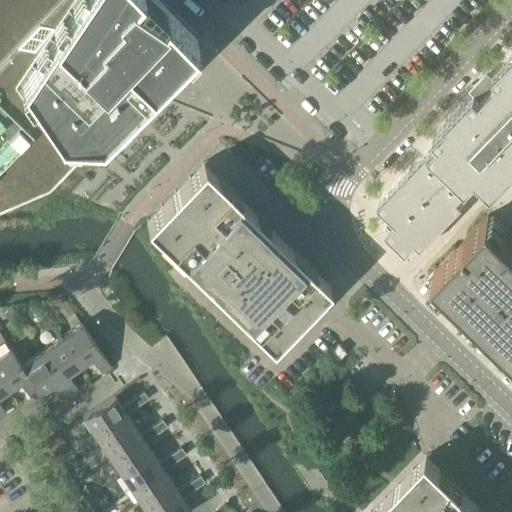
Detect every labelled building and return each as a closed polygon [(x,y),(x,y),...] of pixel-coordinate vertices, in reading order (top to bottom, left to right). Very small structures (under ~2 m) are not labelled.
[(196,32),(162,0),(0,0),(0,204),(48,185),(143,87),(196,32)] [(416,241),(421,246),(463,203),(458,198),(476,179),(491,194),(511,172),(511,54),(492,75),(498,81),(480,99),(474,93),(432,137),(437,142),(377,204),(395,222),(385,232),(406,251),(416,241)] [(204,161),(154,213),(147,220),(273,342),(330,282),(204,161)] [(511,235),(490,214),(429,276),(431,278),(432,276),(436,272),(511,346),(511,235)] [(65,299),(41,302),(47,315),(68,305),(65,299)] [(61,336),(80,364),(92,355),(102,370),(110,364),(82,322),(61,336)] [(41,349),(69,392),(77,387),(67,372),(80,364),(61,336),(41,349)] [(347,350),(341,345),(339,343),(332,350),(339,357),(347,350)] [(0,352),(0,375),(8,387),(20,379),(30,394),(37,389),(39,391),(21,363),(21,362),(10,346),(0,352)] [(69,392),(41,349),(21,362),(21,363),(39,391),(52,382),(62,397),(69,392)] [(133,397),(138,404),(149,397),(144,390),(133,397)] [(124,407),(122,404),(115,393),(83,414),(93,428),(124,407)] [(102,442),(134,421),(127,411),(138,404),(133,397),(122,404),(124,407),(93,428),(102,442)] [(152,425),(157,432),(168,425),(163,418),(152,425)] [(134,421),(102,442),(112,457),(143,435),(141,432),(134,421)] [(121,471),(153,450),(146,439),(157,432),(152,425),(141,432),(143,435),(112,457),(121,471)] [(67,442),(60,431),(45,441),(53,452),(67,442)] [(171,453),(176,460),(187,452),(182,445),(171,453)] [(153,450),(121,471),(131,485),(162,464),(160,460),(153,450)] [(370,511),(489,511),(427,452),(370,511)] [(141,499),(172,478),(165,467),(176,460),(171,453),(160,460),(162,464),(131,485),(141,499)] [(190,481),(194,488),(205,480),(201,473),(190,481)] [(172,478),(141,499),(149,511),(151,511),(181,492),(179,488),(172,478)] [(194,488),(190,481),(179,488),(181,492),(151,511),(181,511),(191,506),(183,495),(194,488)] [(98,487),(85,495),(90,503),(103,494),(98,487)]
